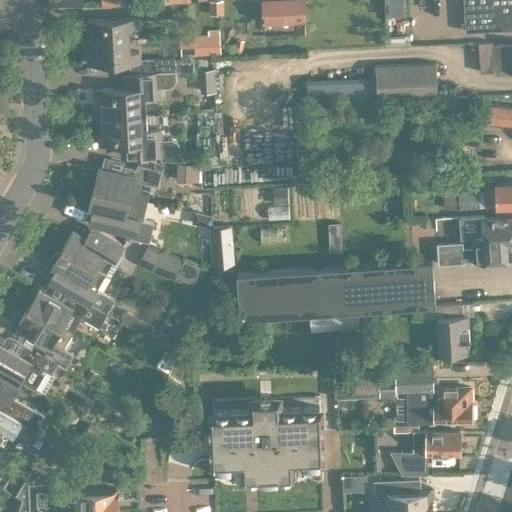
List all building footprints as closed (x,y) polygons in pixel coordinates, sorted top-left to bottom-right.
[(219,0),(208,0),(208,12),(220,12),(219,0)] [(302,0),(261,0),(263,18),(303,16),(302,0)] [(511,0),(462,0),(464,28),(511,25),(511,0)] [(170,1),(139,2),(140,16),(171,15),(170,1)] [(85,17),(86,39),(126,37),(126,25),(136,24),(135,14),(85,17)] [(206,32),(193,33),(194,52),(218,51),(217,28),(206,28),(206,32)] [(129,71),(174,69),(184,68),(183,58),(173,59),(173,55),(137,57),(137,48),(127,49),(126,37),(86,39),(87,43),(85,43),(86,56),(87,56),(88,61),(128,59),(129,71)] [(243,39),(235,37),(233,49),(240,50),(243,39)] [(511,40),(492,41),(492,39),(477,39),(479,68),(493,68),(493,71),(511,70),(511,40)] [(375,63),(375,74),(306,77),(307,100),(376,96),(436,94),(435,60),(375,63)] [(174,69),(129,71),(125,71),(125,85),(97,87),(97,98),(96,98),(97,114),(139,112),(138,96),(157,95),(157,85),(169,85),(173,82),(176,72),(184,71),(184,68),(174,69)] [(482,118),(500,120),(511,120),(511,104),(484,102),(482,118)] [(178,142),(175,139),(170,136),(159,136),(159,127),(139,128),(139,112),(97,114),(98,131),(99,131),(100,142),(128,140),(129,154),(160,153),(160,157),(179,158),(178,144),(178,142)] [(97,164),(92,186),(129,194),(142,198),(146,181),(156,183),(160,167),(136,161),(135,166),(122,163),(124,158),(106,154),(103,166),(97,164)] [(176,160),(175,178),(198,179),(198,161),(176,160)] [(492,188),(482,189),(483,205),(511,203),(511,180),(492,182),(492,188)] [(287,201),(286,184),(273,184),(274,201),(287,201)] [(142,198),(129,194),(92,186),(87,207),(110,213),(109,220),(121,223),(120,227),(130,230),(129,235),(147,239),(152,220),(138,217),(142,198)] [(478,187),(456,188),(457,205),(478,205),(478,187)] [(470,236),(470,245),(471,259),(511,256),(511,244),(511,243),(511,242),(511,214),(485,216),(485,213),(458,214),(459,236),(470,236)] [(229,223),(207,225),(209,253),(231,251),(229,223)] [(61,246),(94,265),(109,273),(118,257),(114,255),(122,242),(99,228),(92,239),(72,227),(61,246)] [(338,234),(326,234),(327,248),(339,248),(338,234)] [(137,259),(150,266),(174,278),(183,256),(159,247),(158,250),(145,243),(137,259)] [(114,296),(100,289),(109,273),(94,265),(61,246),(59,249),(55,250),(52,252),(50,255),(50,258),(52,261),(50,265),(70,277),(66,283),(78,290),(75,294),(88,301),(106,311),(114,296)] [(430,256),(351,262),(236,268),(239,312),(353,305),(433,300),(430,256)] [(58,297),(38,285),(27,304),(71,330),(80,315),(98,325),(106,311),(88,301),(75,294),(73,297),(62,291),(58,297)] [(236,297),(235,289),(226,289),(227,298),(236,297)] [(462,312),(461,300),(423,302),(424,315),(436,314),(438,350),(469,348),(467,312),(462,312)] [(65,366),(73,351),(62,345),(71,330),(27,304),(16,324),(36,335),(33,342),(44,348),(42,352),(65,366)] [(175,331),(168,342),(181,350),(196,324),(166,306),(158,321),(175,331)] [(358,307),(308,310),(309,327),(359,324),(358,307)] [(139,316),(133,327),(146,334),(152,324),(139,316)] [(18,352),(0,342),(0,367),(19,378),(43,392),(54,371),(56,373),(62,371),(65,366),(42,352),(35,348),(33,352),(21,346),(18,352)] [(407,385),(407,395),(397,395),(397,418),(407,418),(433,417),(433,418),(470,417),(469,399),(468,384),(433,385),(433,384),(431,384),(431,364),(378,365),(378,363),(362,364),(362,366),(332,367),(333,395),(377,393),(377,394),(395,394),(395,385),(407,385)] [(10,394),(19,378),(0,367),(0,401),(3,403),(1,407),(8,411),(34,426),(42,412),(10,394)] [(88,367),(84,375),(91,380),(96,371),(88,367)] [(210,399),(214,483),(321,479),(318,395),(210,399)] [(0,445),(3,448),(12,433),(25,441),(34,426),(8,411),(5,415),(0,412),(0,445)] [(102,427),(88,418),(78,434),(92,443),(102,427)] [(426,451),(458,451),(459,428),(417,428),(412,428),(411,448),(389,448),(400,472),(425,472),(426,451)] [(0,453),(3,448),(0,445),(0,485),(1,486),(10,471),(0,465),(0,453)] [(99,464),(93,480),(120,479),(121,476),(99,464)] [(417,476),(373,478),(374,491),(383,491),(384,511),(400,511),(430,511),(429,487),(418,488),(417,476)] [(72,488),(73,510),(117,508),(116,486),(72,488)] [(42,489),(35,489),(35,503),(43,503),(42,489)]
